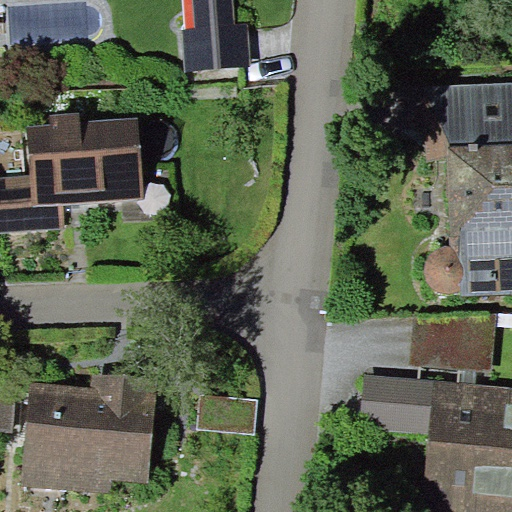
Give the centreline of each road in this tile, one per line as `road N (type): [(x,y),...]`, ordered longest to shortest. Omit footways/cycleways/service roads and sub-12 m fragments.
road 1 (residential): [(323,0),(290,306)]
road 2 (residential): [(290,306),(0,317)]
road 3 (residential): [(290,306),(272,511)]
